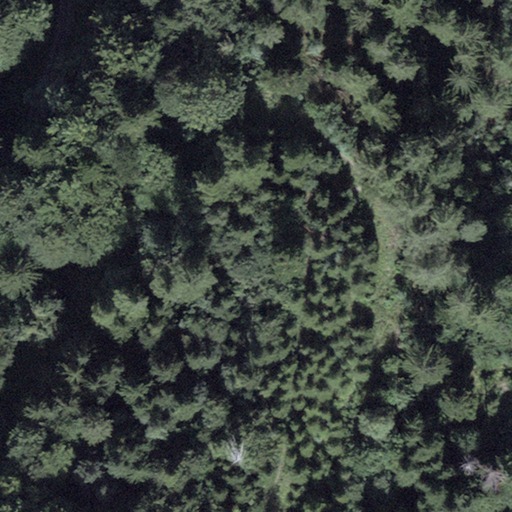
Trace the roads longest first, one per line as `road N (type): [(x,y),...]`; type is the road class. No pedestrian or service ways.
road 1 (track): [(0,404),(180,189),(236,135),(274,118),(304,124),(330,138),(356,169),(381,233),(383,302),(361,436),(361,511)]
road 2 (track): [(0,231),(68,22),(66,0)]
